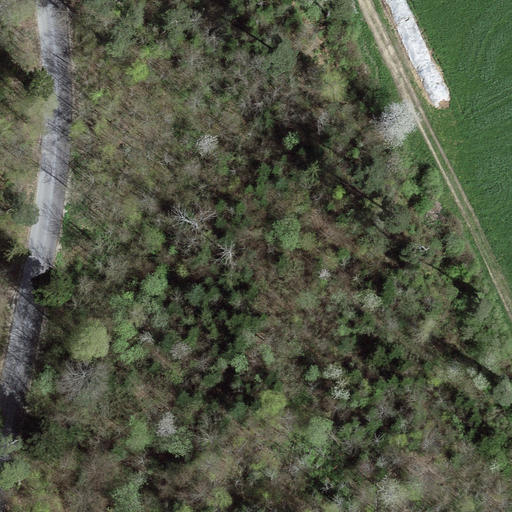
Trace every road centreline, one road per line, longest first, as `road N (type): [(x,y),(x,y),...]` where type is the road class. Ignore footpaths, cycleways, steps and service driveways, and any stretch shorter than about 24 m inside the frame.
road 1 (unclassified): [(0,447),(57,129),(45,0)]
road 2 (track): [(511,337),(361,0)]
